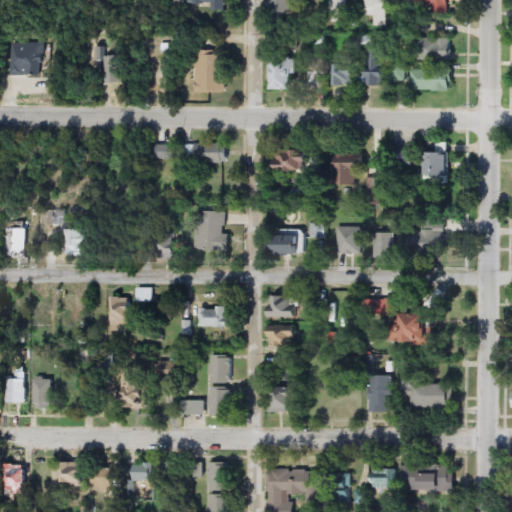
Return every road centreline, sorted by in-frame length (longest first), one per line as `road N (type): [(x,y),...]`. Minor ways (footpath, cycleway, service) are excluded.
road 1 (tertiary): [(511,120),(0,116)]
road 2 (residential): [(487,511),(490,0)]
road 3 (residential): [(252,511),(254,0)]
road 4 (residential): [(511,276),(1,276)]
road 5 (residential): [(511,438),(32,438)]
